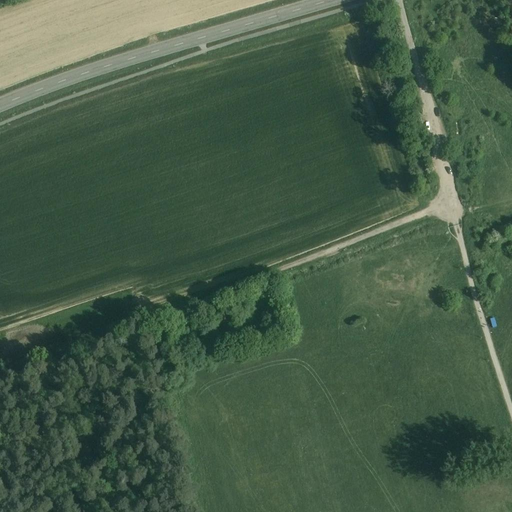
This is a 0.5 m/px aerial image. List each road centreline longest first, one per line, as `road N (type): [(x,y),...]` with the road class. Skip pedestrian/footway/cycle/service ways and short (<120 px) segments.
road 1 (track): [(452,202),(0,378)]
road 2 (tertiary): [(0,105),(330,0)]
road 3 (track): [(457,225),(511,411)]
